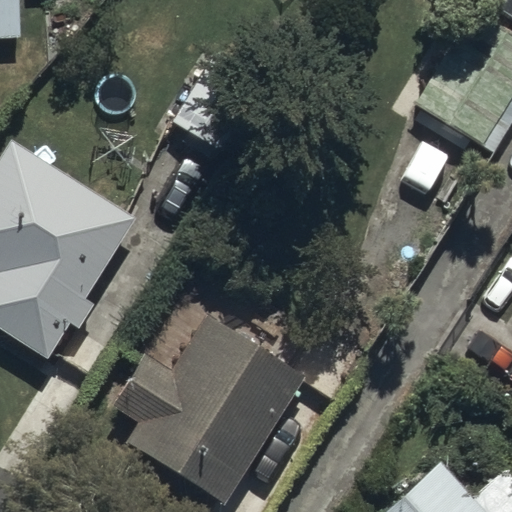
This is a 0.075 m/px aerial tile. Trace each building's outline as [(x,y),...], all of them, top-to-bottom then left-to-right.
[(0,0),(0,36),(18,36),(17,0),(0,0)] [(511,41),(470,14),(415,97),(480,139),(511,91),(511,41)] [(215,44),(170,113),(203,135),(195,147),(209,156),(219,142),(223,144),(266,78),(215,44)] [(132,209),(9,129),(0,143),(0,320),(45,350),(68,316),(75,320),(92,294),(81,287),(132,209)] [(139,412),(127,430),(225,494),(308,367),(205,300),(166,360),(142,345),(111,394),(139,412)] [(403,485),(370,511),(511,511),(511,466),(507,460),(473,489),(440,450),(412,474),(406,467),(395,476),(403,485)]
